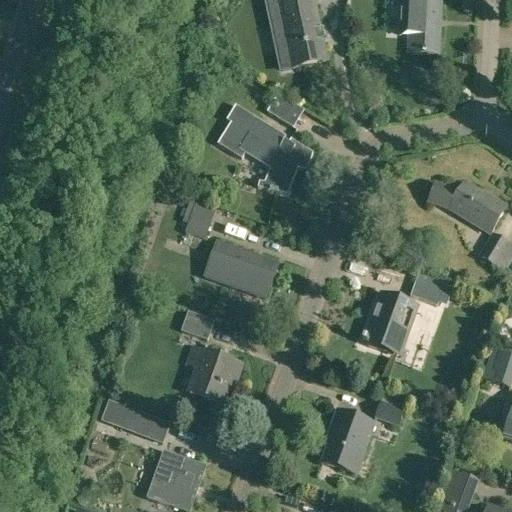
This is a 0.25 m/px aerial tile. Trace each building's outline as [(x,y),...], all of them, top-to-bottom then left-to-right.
[(282,23),(293,70),(326,62),(312,0),(286,0),(291,21),(282,23)] [(409,0),(407,54),(439,56),(441,0),(409,0)] [(266,114),(293,130),(304,112),(278,96),(266,114)] [(257,190),(288,198),(298,171),(306,173),(313,155),(236,107),(226,122),(230,125),(217,146),(242,161),(245,156),(269,172),(264,184),(259,184),(257,190)] [(448,213),(490,238),(492,235),(506,211),(490,201),(489,203),(464,187),(458,197),(435,188),(428,205),(448,213)] [(181,233),(205,242),(216,210),(196,203),(196,205),(190,203),(183,224),(184,225),(181,233)] [(511,247),(492,235),(490,238),(477,259),(505,275),(511,263),(511,247)] [(204,279),(266,301),(278,267),(217,244),(204,279)] [(410,299),(436,308),(440,297),(449,300),(452,291),(444,288),(444,287),(417,277),(410,299)] [(363,345),(398,358),(416,310),(381,297),(363,345)] [(181,333),(208,343),(214,324),(188,315),(181,333)] [(188,395),(222,408),(228,391),(233,393),(242,368),(193,350),(187,366),(197,369),(188,395)] [(482,383),(510,392),(511,386),(511,359),(492,353),(482,383)] [(441,398),(453,418),(470,407),(458,387),(441,398)] [(374,421),(398,430),(404,412),(401,411),(403,403),(384,396),(381,404),(380,403),(374,421)] [(122,426),(160,441),(167,422),(129,408),(122,426)] [(322,465),(356,477),(374,426),(337,413),(330,432),(333,433),(322,465)] [(148,499),(184,511),(190,511),(206,469),(164,454),(148,499)] [(436,511),(467,511),(478,482),(450,472),(436,511)]
